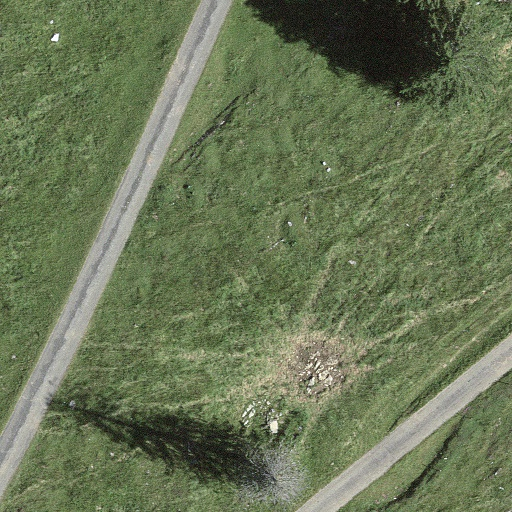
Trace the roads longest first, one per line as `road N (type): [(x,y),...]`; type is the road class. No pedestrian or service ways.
road 1 (track): [(223,0),(154,161),(0,471)]
road 2 (track): [(325,511),(511,359)]
